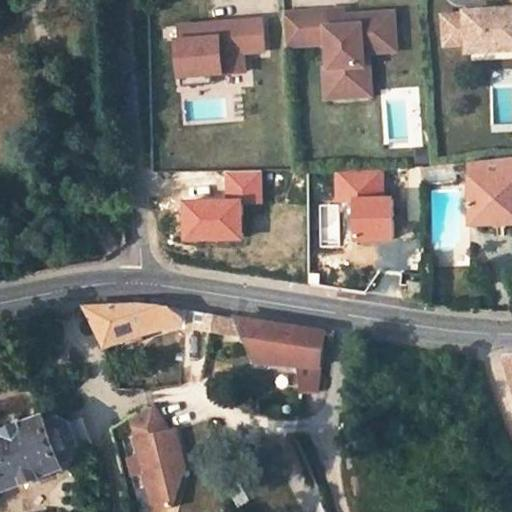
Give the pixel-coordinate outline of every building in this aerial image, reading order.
[(511,9),(483,11),(483,14),(469,15),(446,16),(447,44),(470,43),(471,52),(511,49),(511,9)] [(398,52),(395,13),(362,15),(362,25),(346,26),(346,10),(303,12),(304,45),(329,44),(331,69),(343,68),(344,98),(372,96),(370,53),(398,52)] [(304,45),(303,12),(285,13),(287,46),(304,45)] [(207,24),(180,26),(181,40),(179,40),(181,76),(245,72),(244,54),(264,52),(262,20),(219,23),(219,28),(207,29),(207,24)] [(344,98),(343,68),(331,69),(326,69),(327,99),(344,98)] [(511,158),(474,163),(476,222),(511,221),(511,158)] [(455,181),(454,165),(422,168),(422,184),(455,181)] [(424,282),(409,280),(408,291),(423,293),(424,282)] [(89,310),(107,346),(182,325),(184,328),(246,338),(257,362),(301,366),(304,389),(319,392),(326,333),(178,310),(139,306),(89,310)] [(154,405),(132,419),(155,511),(173,507),(182,481),(177,463),(184,461),(176,429),(169,431),(154,405)] [(6,492),(67,468),(66,465),(76,460),(83,447),(73,422),(58,416),(49,419),(48,416),(0,433),(0,488),(5,487),(6,492)] [(186,468),(184,461),(177,463),(182,481),(186,468)] [(240,474),(229,478),(240,508),(250,501),(241,475),(240,474)]
